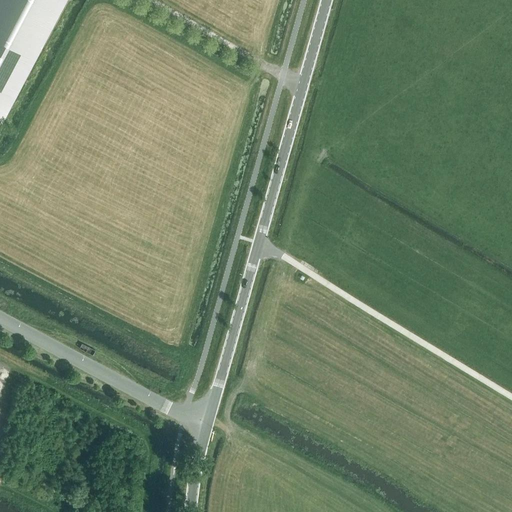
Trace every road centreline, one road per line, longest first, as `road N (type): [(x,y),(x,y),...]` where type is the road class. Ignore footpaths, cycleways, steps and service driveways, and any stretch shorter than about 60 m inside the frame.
road 1 (unclassified): [(511,397),(258,242)]
road 2 (secondary): [(258,242),(327,0)]
road 3 (tertiary): [(207,426),(0,319)]
road 4 (secondary): [(207,426),(258,242)]
